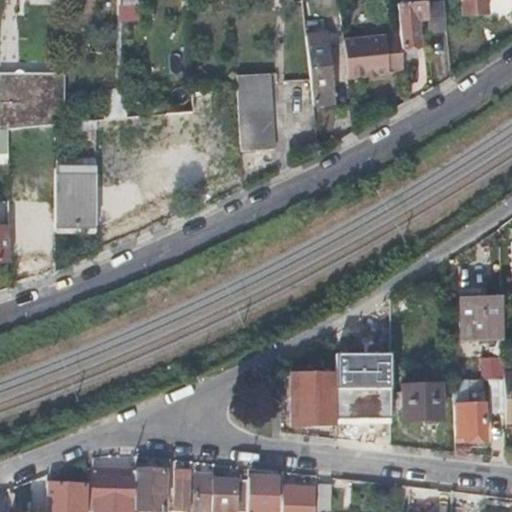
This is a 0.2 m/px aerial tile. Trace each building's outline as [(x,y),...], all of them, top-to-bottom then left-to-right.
[(400,36),(401,47),(419,46),(417,19),(427,18),(425,0),(395,3),(400,36)] [(427,18),(428,30),(447,29),(444,0),(430,0),(425,0),(427,18)] [(461,0),(463,12),(486,10),(485,0),(461,0)] [(34,10),(32,58),(52,59),(54,11),(34,10)] [(305,34),(313,106),(335,104),(327,32),(305,34)] [(344,40),(349,79),(389,74),(389,72),(404,70),(401,47),(400,36),(385,37),(384,35),(344,40)] [(0,72),(0,126),(7,126),(54,122),(63,121),(63,72),(0,72)] [(236,81),(237,88),(242,156),(271,154),(266,79),(236,81)] [(192,90),(193,109),(197,109),(200,108),(200,109),(210,109),(209,89),(192,90)] [(167,111),(168,225),(179,220),(179,192),(171,192),(171,188),(198,188),(197,109),(193,109),(167,111)] [(137,114),(95,118),(95,127),(137,123),(137,114)] [(54,122),(7,126),(8,146),(54,141),(54,124),(54,122)] [(96,174),(54,174),(55,222),(95,222),(96,185),(96,174)] [(96,185),(95,222),(106,222),(129,222),(128,185),(103,185),(96,185)] [(48,207),(11,208),(12,258),(44,257),(43,246),(49,246),(48,207)] [(106,222),(95,222),(96,251),(108,246),(108,228),(106,222)] [(0,259),(9,259),(9,226),(0,226),(0,259)] [(501,338),(500,298),(458,299),(459,314),(465,313),(466,339),(501,338)] [(487,367),(487,378),(499,378),(500,367),(487,367)] [(335,426),(335,372),(288,372),(289,426),(328,426),(335,426)] [(465,378),(453,378),(453,404),(454,442),(484,441),(483,403),(465,404),(465,378)] [(487,378),(485,378),(489,411),(504,410),(503,378),(499,378),(487,378)] [(504,410),(504,423),(511,422),(511,378),(503,378),(504,410)] [(439,384),(403,385),(404,419),(440,418),(439,384)] [(92,508),(134,509),(135,469),(93,468),(92,508)] [(135,469),(134,509),(163,510),(164,470),(135,469)] [(173,510),(189,511),(191,471),(175,471),(173,510)] [(214,479),(213,476),(196,475),(194,511),(212,511),(213,510),(214,479)] [(276,511),(278,479),(248,477),(248,480),(247,511),(246,511),(276,511)] [(236,480),(214,479),(213,510),(234,511),(247,511),(248,480),(236,480)] [(85,511),(86,484),(47,483),(46,511),(85,511)] [(331,486),(318,485),(317,511),(330,511),(331,486)] [(311,511),(313,489),(282,488),(281,511),(311,511)]
